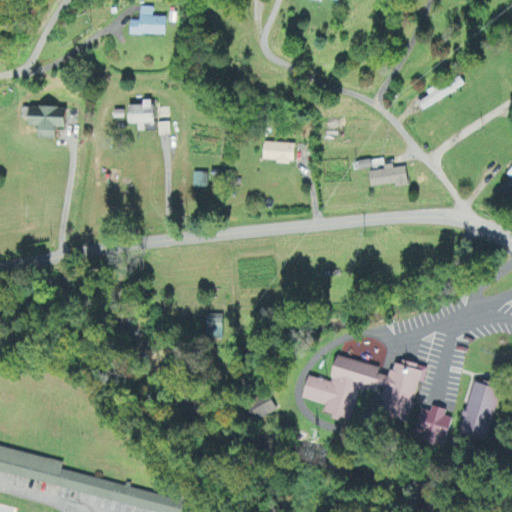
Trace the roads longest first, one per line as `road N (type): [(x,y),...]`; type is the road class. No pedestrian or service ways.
road 1 (residential): [(0,268),(183,234),(427,215),(480,224)]
road 2 (residential): [(472,221),(388,113),(277,63),(267,32)]
